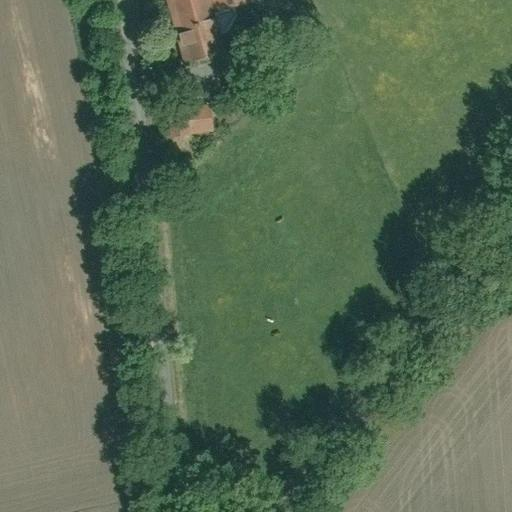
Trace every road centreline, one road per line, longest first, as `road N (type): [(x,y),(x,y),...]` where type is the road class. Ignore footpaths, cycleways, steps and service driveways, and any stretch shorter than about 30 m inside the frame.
road 1 (residential): [(176,511),(127,0)]
road 2 (unclassified): [(278,511),(511,217)]
